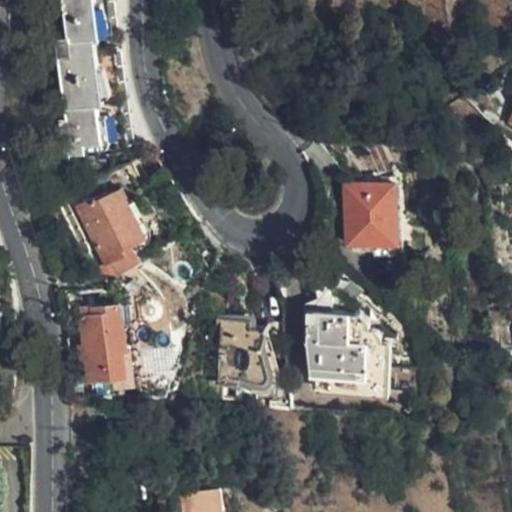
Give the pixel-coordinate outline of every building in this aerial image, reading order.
[(129,152),(115,49),(96,50),(94,35),(114,33),(110,0),(61,0),(65,38),(56,38),(65,118),(59,118),(63,154),(83,152),(82,143),(100,141),(101,155),(129,152)] [(160,164),(152,152),(131,162),(138,175),(160,164)] [(393,243),(390,183),(351,184),(339,184),(340,198),(342,245),(393,243)] [(141,232),(120,190),(106,198),(100,187),(88,192),(92,200),(76,209),(105,268),(125,258),(122,252),(136,244),(138,243),(140,241),(141,240),(141,237),(140,235),(141,232)] [(123,291),(109,292),(118,376),(132,374),(123,291)] [(118,376),(109,292),(81,295),(83,308),(81,309),(91,381),(118,376)] [(372,361),(371,332),(371,329),(369,326),(367,324),(364,322),(361,322),(355,322),(354,316),(354,313),(353,310),(351,309),(349,308),(347,307),(307,307),(308,395),(373,393),(372,361)] [(265,374),(267,330),(240,328),(240,317),(218,317),(215,389),(265,389),(266,388),(266,386),(266,385),(267,383),(267,382),(267,380),(267,379),(267,378),(266,377),(265,374)] [(220,511),(219,504),(227,503),(224,485),(183,492),(186,511),(220,511)] [(228,511),(227,503),(219,504),(220,511),(228,511)]
